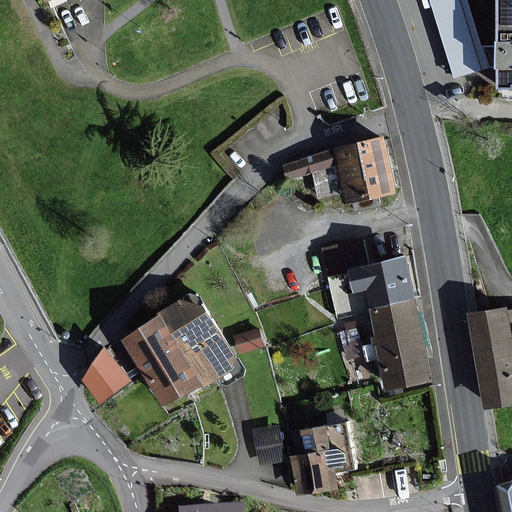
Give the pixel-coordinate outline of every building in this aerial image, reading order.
[(486,67),(465,0),(431,0),(456,76),(486,67)] [(511,0),(497,0),(497,88),(511,88),(511,0)] [(352,202),(398,192),(394,172),(386,138),(340,148),(343,162),(352,202)] [(341,162),(337,149),(285,166),(289,179),(341,162)] [(331,289),(337,316),(371,308),(414,299),(412,294),(404,257),(367,266),(362,241),(323,249),(331,289)] [(207,387),(223,376),(233,369),(235,355),(193,292),(160,313),(161,315),(122,340),(145,377),(164,407),(195,388),(203,382),(207,387)] [(422,340),(414,299),(371,308),(381,358),(387,387),(430,379),(422,340)] [(505,309),(474,314),(480,354),(481,364),(488,408),(511,404),(511,342),(510,343),(505,309)] [(260,330),(236,337),(240,352),(264,345),(260,330)] [(129,381),(104,350),(84,381),(100,403),(129,381)] [(356,469),(348,423),(326,427),(304,431),(309,455),(295,457),(302,493),(337,487),(335,473),(356,469)] [(281,460),(276,428),(256,431),(261,463),(281,460)] [(511,511),(511,482),(499,486),(505,511),(511,511)]
